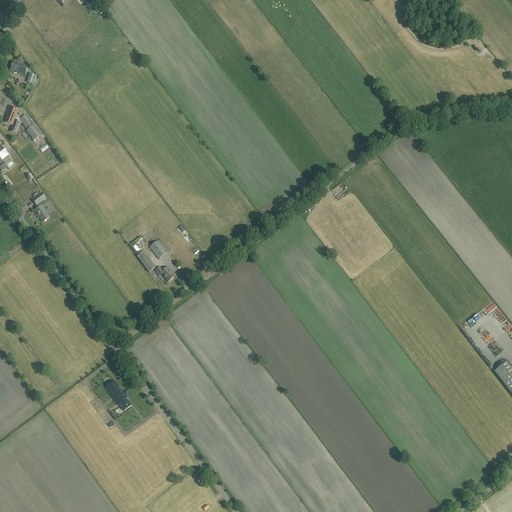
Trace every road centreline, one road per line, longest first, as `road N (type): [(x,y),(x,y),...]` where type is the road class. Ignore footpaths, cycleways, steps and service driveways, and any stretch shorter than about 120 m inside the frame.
road 1 (track): [(511,109),(400,129),(204,278)]
road 2 (unclassified): [(237,511),(114,346)]
road 3 (unclassified): [(114,346),(0,190)]
